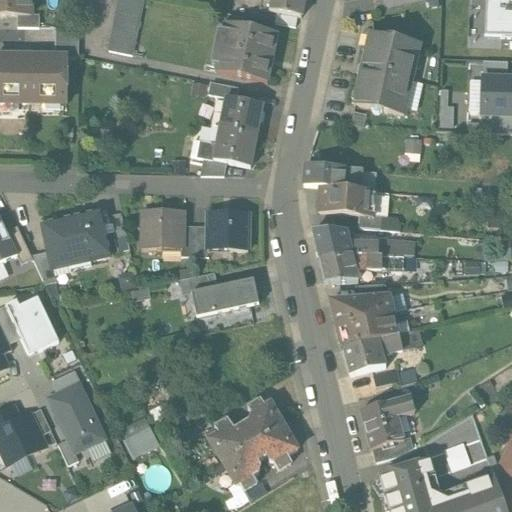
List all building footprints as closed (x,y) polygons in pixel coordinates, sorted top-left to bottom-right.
[(0,0),(0,18),(17,18),(31,19),(31,18),(31,0),(0,0)] [(143,0),(117,0),(108,53),(131,57),(143,0)] [(256,0),(262,1),(259,13),(276,16),(297,20),(301,20),(304,0),(256,0)] [(511,4),(499,4),(485,3),(484,40),(511,40),(511,4)] [(297,20),(276,16),(274,26),(295,30),(297,20)] [(31,19),(17,18),(17,30),(39,31),(39,18),(31,18),(31,19)] [(276,38),(225,28),(216,74),(267,84),(276,38)] [(78,32),(55,31),(54,59),(66,59),(66,61),(78,61),(78,32)] [(387,42),(369,38),(368,40),(373,41),(371,53),(365,57),(358,88),(362,94),(359,106),(354,105),(354,107),(371,111),(371,112),(372,112),(373,115),(379,117),(381,114),(382,114),(382,113),(404,118),(419,49),(398,44),(397,43),(395,39),(391,38),(388,41),(387,41),(387,42)] [(30,59),(0,58),(0,106),(29,107),(30,59)] [(54,59),(30,59),(29,107),(65,107),(66,61),(66,59),(54,59)] [(507,65),(483,64),(481,117),(511,118),(511,82),(507,82),(507,65)] [(238,91),(211,85),(209,97),(225,100),(236,102),(238,91)] [(236,102),(225,100),(219,132),(256,139),(262,108),(236,102)] [(256,139),(219,132),(213,163),(226,166),(250,171),(256,139)] [(213,163),(202,165),(201,180),(224,179),(226,166),(213,163)] [(344,172),(305,169),(303,189),(319,190),(342,192),(343,182),(344,172)] [(360,173),(344,172),(343,182),(359,183),(360,173)] [(342,192),(319,190),(317,215),(358,219),(373,220),(373,219),(375,195),(342,192)] [(184,215),(143,214),(142,253),(162,253),(162,250),(181,250),(181,254),(183,254),(183,231),(184,215)] [(249,216),(209,215),(208,231),(208,254),(209,254),(209,251),(227,251),(227,255),(248,255),(249,216)] [(82,227),(67,230),(65,224),(43,229),(49,255),(52,272),(53,271),(53,268),(88,260),(89,264),(109,259),(100,216),(80,220),(82,227)] [(121,216),(110,219),(115,242),(126,240),(121,216)] [(373,220),(358,219),(357,231),(380,232),(381,220),(373,219),(373,220)] [(0,267),(18,259),(0,222),(0,267)] [(195,231),(183,231),(183,254),(181,254),(181,261),(195,261),(195,231)] [(208,231),(195,231),(195,261),(209,261),(209,254),(208,254),(208,231)] [(345,233),(312,234),(318,261),(351,258),(349,249),(345,233)] [(403,248),(375,246),(375,248),(377,248),(376,259),(381,259),(404,259),(403,248)] [(375,248),(350,248),(349,249),(351,258),(376,259),(377,248),(375,248)] [(49,255),(31,259),(45,289),(56,286),(53,271),(52,272),(49,255)] [(351,258),(318,261),(324,287),(357,284),(354,272),(351,258)] [(376,259),(351,258),(354,272),(381,272),(381,259),(376,259)] [(404,259),(381,259),(381,272),(404,271),(404,259)] [(214,277),(179,284),(182,299),(191,297),(191,296),(217,291),(214,277)] [(217,291),(191,296),(191,297),(196,321),(259,308),(253,283),(217,291)] [(384,287),(358,288),(359,302),(388,300),(384,287)] [(359,302),(331,304),(337,330),(338,330),(392,317),(388,300),(359,302)] [(5,310),(20,342),(29,360),(59,345),(38,302),(20,310),(17,304),(5,310)] [(0,326),(10,347),(20,342),(5,310),(0,312),(0,326)] [(392,317),(338,330),(343,352),(397,338),(392,317)] [(0,326),(0,355),(1,358),(12,353),(10,347),(0,326)] [(407,336),(398,338),(403,353),(411,351),(410,346),(407,336)] [(397,338),(343,352),(350,379),(385,370),(381,354),(386,353),(387,357),(403,353),(398,338),(397,338)] [(208,362),(199,366),(207,383),(216,379),(208,362)] [(51,386),(57,398),(78,388),(72,375),(51,386)] [(219,386),(207,393),(212,401),(224,395),(219,386)] [(57,398),(49,402),(68,442),(57,448),(68,469),(78,464),(75,457),(105,442),(78,388),(57,398)] [(410,399),(381,407),(380,403),(369,406),(370,410),(359,413),(371,453),(372,453),(404,444),(404,442),(398,421),(415,416),(410,399)] [(262,402),(248,410),(252,417),(251,418),(250,424),(243,429),(253,447),(284,429),(270,406),(266,409),(262,402)] [(13,411),(0,417),(0,453),(7,469),(45,450),(40,438),(50,433),(40,413),(19,423),(13,411)] [(471,417),(423,445),(423,446),(423,447),(427,462),(429,462),(435,479),(426,482),(427,486),(432,489),(435,498),(443,502),(456,497),(461,499),(466,497),(463,489),(493,478),(471,417)] [(145,419),(118,430),(131,459),(158,447),(145,419)] [(235,433),(228,422),(216,429),(220,436),(209,443),(222,465),(253,447),(243,429),(235,433)] [(216,429),(205,436),(209,443),(220,436),(216,429)] [(284,429),(253,447),(261,461),(266,458),(270,464),(273,464),(278,473),(291,465),(287,458),(297,451),(284,429)] [(511,511),(511,439),(493,478),(504,511),(511,511)] [(404,444),(372,453),(375,465),(396,459),(412,451),(409,440),(404,442),(404,444)] [(253,447),(222,465),(236,488),(240,486),(244,493),(257,485),(253,478),(258,474),(260,470),(256,464),(261,461),(253,447)] [(456,497),(443,502),(435,498),(432,489),(427,486),(426,482),(435,479),(429,462),(427,462),(411,467),(411,469),(378,479),(387,511),(504,511),(493,478),(463,489),(466,497),(461,499),(456,497)]
